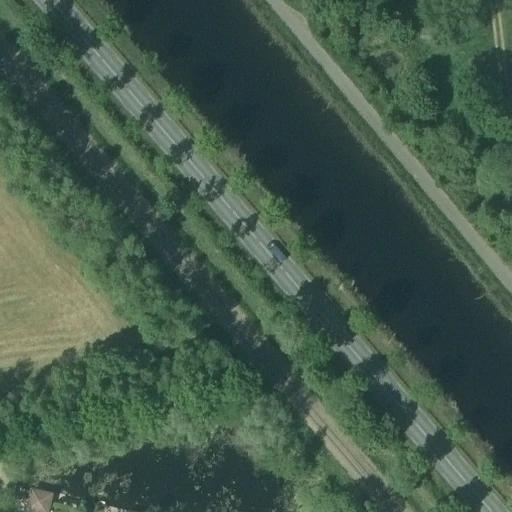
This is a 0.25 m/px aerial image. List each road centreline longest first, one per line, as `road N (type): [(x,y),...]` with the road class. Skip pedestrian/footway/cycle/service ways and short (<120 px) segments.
road 1 (primary): [(486,511),(45,0)]
road 2 (unclassified): [(307,43),(511,290)]
